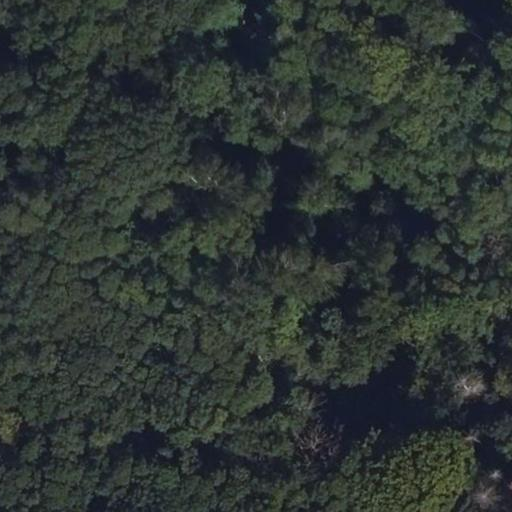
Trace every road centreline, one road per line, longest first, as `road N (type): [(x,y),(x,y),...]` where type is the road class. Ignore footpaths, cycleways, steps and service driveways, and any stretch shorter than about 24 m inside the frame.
road 1 (track): [(0,115),(37,105),(261,102),(302,109),(365,178)]
road 2 (track): [(387,511),(337,403),(340,256),(365,178)]
